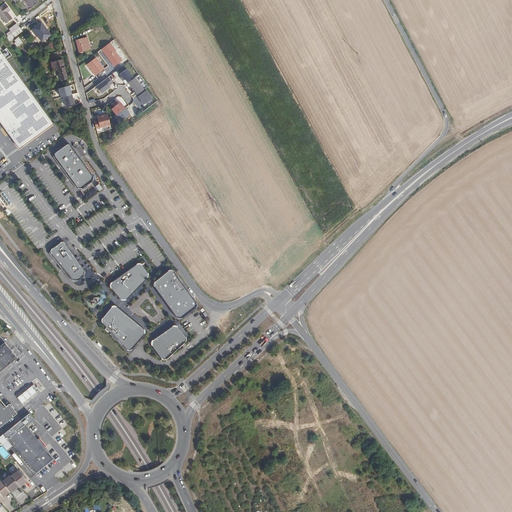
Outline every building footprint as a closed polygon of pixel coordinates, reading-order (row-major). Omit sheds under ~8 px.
[(2,3),(0,4),(0,13),(6,21),(12,17),(7,11),(10,8),(6,3),(3,5),(2,3)] [(32,28),(39,37),(43,41),(52,34),(42,22),(32,28)] [(6,33),(8,35),(20,27),(17,23),(10,28),(11,30),(6,33)] [(8,35),(5,37),(7,39),(13,34),(15,36),(23,30),(20,27),(8,35)] [(17,41),(14,43),(16,45),(19,44),(19,45),(23,42),(18,37),(15,39),(17,41)] [(86,38),(75,41),(77,52),(89,50),(86,38)] [(0,122),(17,147),(51,124),(0,53),(0,122)] [(112,53),(104,59),(107,63),(115,57),(112,53)] [(95,56),(85,63),(95,75),(104,68),(95,56)] [(134,78),(127,69),(120,74),(124,80),(125,79),(127,82),(134,78)] [(95,86),(101,94),(110,87),(108,86),(112,83),(107,77),(95,86)] [(127,82),(135,93),(141,88),(134,78),(127,82)] [(74,94),(72,85),(61,87),(63,97),(65,96),(74,94)] [(114,97),(117,101),(119,99),(122,104),(127,110),(136,104),(125,89),(114,97)] [(136,96),(143,105),(152,98),(146,90),(136,96)] [(76,103),(74,94),(65,96),(67,106),(76,103)] [(110,107),(115,114),(123,107),(118,101),(110,107)] [(115,114),(121,121),(129,114),(123,107),(115,114)] [(98,120),(94,121),(96,128),(110,124),(107,114),(97,117),(98,120)] [(67,142),(52,153),(78,187),(93,178),(67,142)] [(52,249),(51,254),(72,279),(79,280),(85,276),(85,271),(66,243),(62,242),(52,249)] [(112,283),(110,287),(122,300),(126,300),(149,278),(149,273),(142,264),(138,264),(112,283)] [(155,282),(156,286),(178,316),(184,318),(198,307),(198,303),(174,270),(171,271),(155,282)] [(103,319),(102,322),(129,350),(131,350),(145,334),(145,330),(116,307),(113,307),(103,319)] [(154,340),(153,344),(163,359),(167,359),(187,341),(187,337),(179,327),(174,326),(154,340)] [(3,341),(0,343),(0,426),(17,412),(9,403),(6,406),(0,399),(0,369),(15,357),(3,341)] [(31,386),(26,390),(31,396),(35,392),(31,386)] [(26,390),(21,393),(26,399),(31,396),(26,390)] [(26,399),(21,393),(17,397),(22,403),(26,399)] [(54,460),(27,426),(10,440),(38,474),(54,460)] [(9,472),(8,473),(18,485),(19,486),(27,479),(18,469),(11,474),(9,472)] [(18,485),(8,473),(7,474),(8,475),(1,481),(9,490),(10,491),(18,485)] [(1,481),(0,480),(0,495),(1,496),(9,490),(1,481)]
